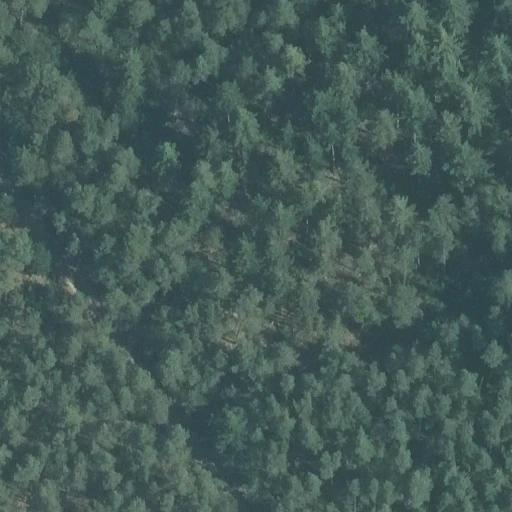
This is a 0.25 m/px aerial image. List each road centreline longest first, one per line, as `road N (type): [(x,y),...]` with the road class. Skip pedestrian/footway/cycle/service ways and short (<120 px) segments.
road 1 (track): [(511,292),(374,366),(314,374),(283,361),(213,282),(16,0)]
road 2 (track): [(231,511),(0,189)]
